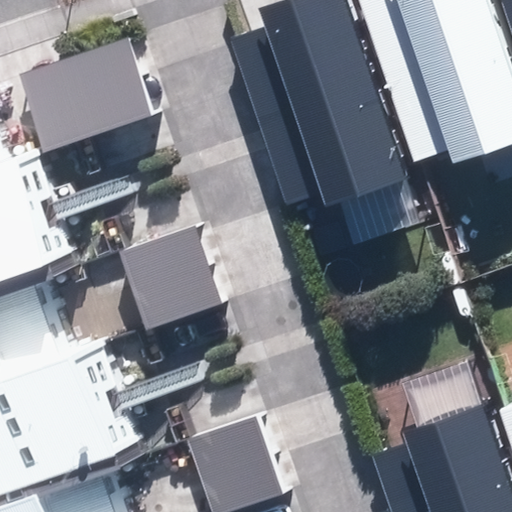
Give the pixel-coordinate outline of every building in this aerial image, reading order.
[(424,222),(347,0),(285,0),(267,6),(274,25),(237,37),(295,206),(332,193),(336,206),(342,204),(356,244),(424,222)] [(511,141),(511,63),(490,0),(360,0),(415,160),(452,148),(457,161),(511,141)] [(136,23),(13,63),(48,168),(170,127),(136,23)] [(0,278),(65,257),(30,150),(0,160),(0,159),(0,278)] [(199,204),(107,235),(144,344),(236,313),(199,204)] [(0,370),(77,346),(53,273),(0,289),(0,370)] [(77,346),(0,370),(0,486),(106,453),(125,447),(140,442),(106,337),(77,346)] [(511,395),(494,402),(511,460),(511,395)] [(264,397),(173,427),(201,511),(286,511),(301,507),(264,397)] [(399,511),(511,511),(511,460),(494,402),(408,429),(412,442),(380,451),(399,511)] [(0,511),(145,511),(125,447),(106,453),(0,486),(0,511)]
